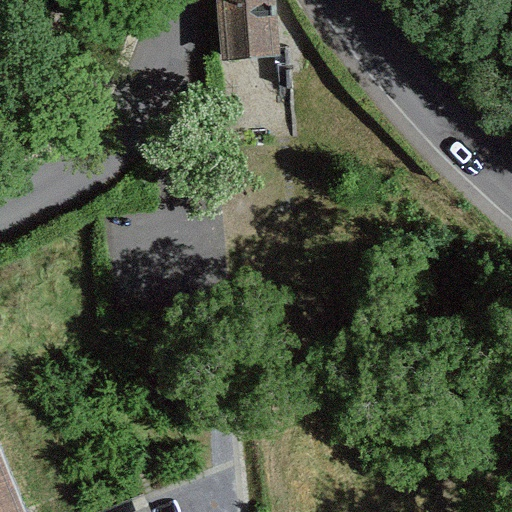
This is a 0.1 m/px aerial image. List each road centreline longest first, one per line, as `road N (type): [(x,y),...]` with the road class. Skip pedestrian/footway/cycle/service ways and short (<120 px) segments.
road 1 (residential): [(0,207),(56,182),(114,140),(153,91),(176,0)]
road 2 (residential): [(347,0),(511,187)]
